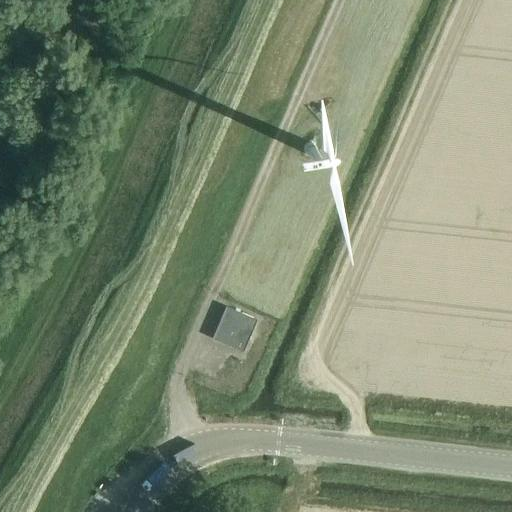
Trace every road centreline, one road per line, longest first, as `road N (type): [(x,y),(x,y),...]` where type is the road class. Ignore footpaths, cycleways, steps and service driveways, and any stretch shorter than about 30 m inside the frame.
road 1 (tertiary): [(511,465),(231,441),(171,458),(139,503)]
road 2 (track): [(213,293),(339,0)]
